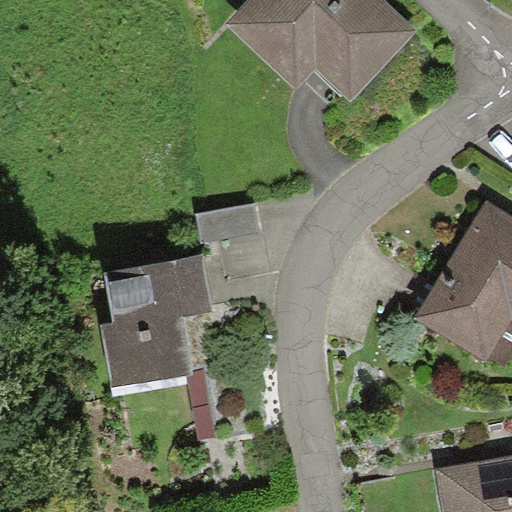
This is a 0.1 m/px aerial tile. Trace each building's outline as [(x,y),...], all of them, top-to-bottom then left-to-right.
[(380,0),(256,0),(229,30),(298,96),(320,73),(347,100),(414,33),(380,0)] [(511,216),(490,203),(418,321),(505,373),(511,361),(511,216)] [(259,207),(198,219),(203,246),(219,243),(226,281),(271,273),(259,207)] [(204,259),(110,275),(119,328),(105,330),(116,396),(194,383),(185,324),(214,319),(211,298),(204,259)] [(511,511),(511,461),(500,464),(440,474),(446,511),(511,511)]
